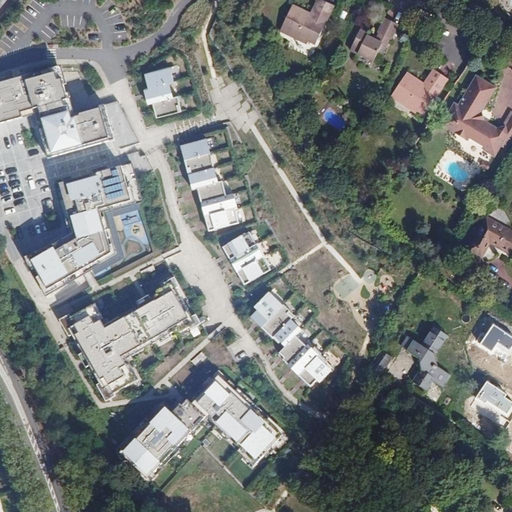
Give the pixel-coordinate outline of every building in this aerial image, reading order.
[(334,6),(321,0),(315,12),(316,13),(314,18),(309,16),(311,14),(293,5),(280,31),(297,39),(307,44),(309,41),(316,45),(334,6)] [(315,12),(321,0),(320,0),(317,0),(309,16),(314,18),(316,13),(315,12)] [(398,25),(385,19),(378,34),(379,34),(377,38),(376,40),(367,36),(368,34),(360,31),(351,51),(374,62),(378,52),(383,54),(390,39),(391,40),(398,25)] [(141,75),(146,90),(170,82),(178,80),(173,65),(141,75)] [(428,83),(436,72),(433,70),(422,86),(426,89),(429,84),(428,83)] [(62,72),(0,88),(0,125),(34,116),(37,127),(47,164),(117,148),(107,109),(74,118),(62,72)] [(448,80),(436,72),(428,83),(429,84),(426,89),(422,86),(424,84),(407,73),(391,96),(416,113),(417,111),(424,115),(448,80)] [(484,151),(495,157),(510,132),(511,133),(511,115),(505,126),(497,128),(484,120),(482,112),(496,88),(476,76),(458,105),(455,103),(441,125),(468,141),(470,139),(486,148),(484,151)] [(177,98),(170,82),(146,90),(139,93),(144,106),(154,105),(177,98)] [(154,105),(160,124),(189,115),(184,96),(177,98),(154,105)] [(206,146),(182,153),(207,236),(240,226),(236,214),(241,212),(237,198),(228,201),(225,189),(220,190),(206,146)] [(152,203),(142,164),(63,185),(77,234),(31,258),(50,294),(121,257),(111,213),(152,203)] [(485,222),(497,229),(498,225),(487,219),(485,222)] [(511,255),(511,232),(498,225),(497,229),(485,222),(469,252),(467,251),(459,264),(474,272),(490,243),(511,255)] [(251,232),(222,248),(245,288),(273,272),(251,232)] [(59,314),(109,404),(144,385),(131,362),(202,323),(179,282),(111,320),(96,293),(59,314)] [(252,312),(284,345),(300,329),(290,318),(295,314),(270,288),(252,302),(257,307),(252,312)] [(314,388),(341,360),(306,325),(300,329),(281,351),(314,388)] [(511,345),(511,337),(493,325),(481,344),(492,351),(498,341),(510,349),(511,345)] [(419,359),(421,369),(413,382),(427,391),(433,382),(442,388),(450,375),(438,367),(435,354),(448,335),(435,327),(423,346),(408,336),(401,347),(419,359)] [(382,375),(393,357),(381,350),(370,367),(382,375)] [(507,394),(487,381),(475,398),(485,404),(487,401),(508,415),(511,409),(511,402),(505,397),(507,394)] [(239,382),(196,417),(209,432),(251,481),(293,445),(239,382)] [(170,424),(190,448),(209,432),(196,417),(189,409),(170,424)] [(170,424),(162,414),(107,458),(135,492),(190,448),(170,424)]
